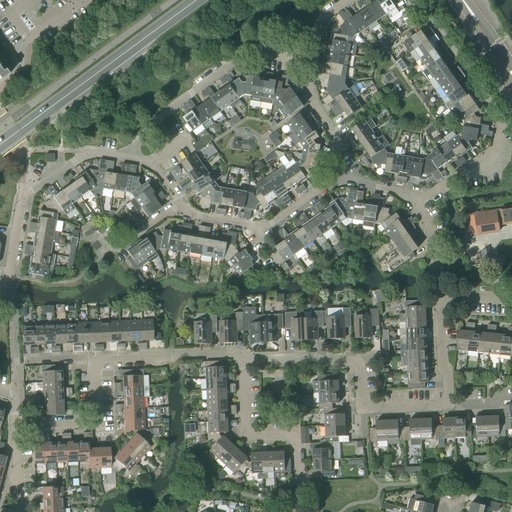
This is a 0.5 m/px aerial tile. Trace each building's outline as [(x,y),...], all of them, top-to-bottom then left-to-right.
[(371,4),(368,0),(362,0),(365,4),(367,7),(376,20),(386,14),(377,1),(371,4)] [(386,14),(389,19),(399,12),(390,0),(376,0),(377,1),(386,14)] [(376,20),(367,7),(358,14),(367,27),(376,20)] [(367,27),(358,14),(349,20),(358,33),(367,27)] [(358,33),(349,20),(340,27),(342,30),(341,35),(334,34),(333,40),(336,41),(352,44),(353,37),(358,33)] [(409,52),(414,49),(428,39),(431,37),(435,34),(430,27),(425,31),(423,29),(403,43),(409,52)] [(428,39),(414,49),(421,58),(434,49),(437,47),(434,43),(439,39),(435,34),(431,37),(428,39)] [(352,44),(336,41),(333,40),(332,47),(334,47),(334,52),(350,55),(355,56),(357,45),(352,44)] [(434,49),(421,58),(427,68),(441,58),(434,49)] [(348,66),(350,55),(334,52),(329,51),(324,50),(324,55),(330,57),(329,63),(332,63),(348,66)] [(441,58),(427,68),(422,71),(429,80),(434,77),(447,67),(441,58)] [(403,61),(398,65),(402,71),(407,67),(403,61)] [(346,77),(348,66),(332,63),(330,74),(346,77)] [(450,72),(447,67),(434,77),(440,86),(454,77),(461,71),(458,67),(450,72)] [(447,95),(460,86),(458,82),(465,77),(461,71),(454,77),(440,86),(447,95)] [(327,91),(329,94),(322,99),(325,105),(333,99),(335,98),(348,89),(345,84),(346,77),(330,74),(325,74),(321,73),(320,78),(329,79),(327,91)] [(229,85),(239,98),(244,95),(250,96),(253,79),(253,77),(247,76),(246,82),(242,82),(239,78),(229,85)] [(250,96),(249,101),(261,103),(265,81),(260,80),(261,78),(253,77),(253,79),(250,96)] [(434,77),(429,80),(435,90),(440,86),(434,77)] [(265,81),(261,103),(273,105),(273,100),(276,83),(277,81),(270,80),(269,82),(265,81)] [(283,82),(277,81),(276,83),(273,100),(279,101),(283,106),(297,96),(290,87),(286,89),(282,89),(283,82)] [(239,98),(229,85),(220,92),(229,105),(239,98)] [(467,96),(460,86),(447,95),(450,100),(445,104),(448,109),(454,105),(467,96)] [(335,98),(333,99),(337,105),(339,104),(341,107),(355,98),(348,89),(335,98)] [(454,105),(448,109),(455,118),(460,114),(475,103),(476,104),(479,101),(476,96),(478,95),(475,90),(471,93),(467,96),(454,105)] [(229,105),(220,92),(211,98),(220,111),(229,105)] [(303,106),(297,96),(283,106),(290,115),(303,106)] [(220,111),(211,98),(201,105),(211,118),(220,111)] [(361,108),(355,98),(341,107),(348,117),(361,108)] [(463,126),(479,129),(481,118),(476,117),(474,113),(479,109),(476,104),(475,103),(460,114),(464,120),(463,126)] [(211,118),(201,105),(192,111),(202,125),(211,118)] [(202,125),(192,111),(183,118),(192,131),(202,125)] [(293,132),(307,123),(304,119),(300,113),(287,123),(293,132)] [(308,116),(304,119),(307,123),(311,120),(314,118),(312,114),(308,116)] [(352,129),(358,139),(371,129),(376,126),(370,116),(352,129)] [(307,123),(293,132),(300,142),(313,132),(315,130),(318,128),(315,123),(317,122),(314,118),(311,120),(307,123)] [(481,124),(480,134),(490,134),(490,124),(481,124)] [(202,125),(192,131),(196,135),(205,129),(202,125)] [(466,149),(467,151),(473,147),(471,145),(469,142),(473,139),(477,140),(479,129),(463,126),(462,132),(456,136),(466,149)] [(378,139),(371,129),(358,139),(364,148),(378,139)] [(315,130),(313,132),(300,142),(304,147),(302,154),(318,157),(320,145),(316,144),(313,140),(319,136),(315,130)] [(209,135),(200,141),(204,147),(213,140),(209,135)] [(364,148),(371,157),(384,148),(389,144),(383,135),(378,139),(364,148)] [(447,143),(456,156),(460,153),(462,155),(467,151),(466,149),(456,136),(447,143)] [(192,146),(197,152),(204,147),(200,141),(199,141),(192,146)] [(456,156),(447,143),(437,149),(447,163),(456,156)] [(384,148),(371,157),(378,167),(381,164),(386,165),(385,172),(391,173),(391,170),(394,155),(388,154),(384,148)] [(447,163),(437,149),(428,156),(437,169),(447,163)] [(46,154),(45,162),(54,162),(54,154),(46,154)] [(186,174),(201,163),(195,154),(182,163),(184,167),(182,169),(186,174)] [(301,160),(296,163),(305,177),(307,179),(312,175),(308,169),(312,167),(316,167),(318,157),(302,154),(301,160)] [(405,157),(394,155),(391,170),(391,173),(398,174),(398,172),(403,172),(405,157)] [(413,177),(420,178),(420,180),(424,181),(426,180),(429,179),(429,175),(433,173),(438,181),(443,177),(440,173),(437,169),(428,156),(423,160),(416,158),(413,177)] [(413,177),(416,158),(405,157),(403,172),(406,173),(406,175),(413,177)] [(101,188),(106,161),(99,159),(97,171),(88,169),(79,176),(80,177),(90,191),(95,187),(101,188)] [(113,190),(115,174),(111,173),(113,162),(106,161),(101,188),(113,190)] [(124,192),(129,165),(122,163),(120,175),(115,174),(113,190),(124,192)] [(183,190),(208,173),(201,163),(186,174),(189,178),(179,185),(183,190)] [(296,163),(287,170),(296,184),(300,181),(301,183),(307,179),(305,177),(296,163)] [(129,165),(124,192),(130,193),(134,199),(147,189),(149,188),(146,182),(140,186),(137,182),(138,178),(134,177),(136,166),(129,165)] [(292,186),(296,184),(287,170),(284,166),(274,172),(289,192),(294,188),(292,186)] [(274,171),(264,178),(278,197),(280,200),(283,204),(285,206),(291,202),(286,194),(289,192),(274,172),(274,171)] [(199,192),(214,182),(208,173),(183,190),(187,195),(196,188),(199,192)] [(79,176),(73,180),(75,181),(71,184),(80,198),(90,191),(80,177),(79,176)] [(264,178),(255,185),(258,190),(259,189),(268,203),(270,205),(275,201),(274,199),(278,197),(264,178)] [(218,187),(214,182),(199,192),(203,198),(209,194),(211,198),(210,202),(222,204),(225,188),(218,187)] [(80,198),(71,184),(61,191),(71,204),(80,198)] [(57,194),(51,186),(47,190),(49,194),(52,197),(61,211),(65,215),(74,209),(71,204),(61,191),(57,194)] [(153,193),(149,188),(147,189),(134,199),(129,202),(136,211),(140,208),(154,199),(151,195),(153,193)] [(233,206),(236,190),(225,188),(222,204),(233,206)] [(247,192),(244,208),(256,210),(257,206),(261,203),(265,209),(270,205),(268,203),(259,189),(258,190),(253,193),(247,192)] [(346,218),(352,219),(358,191),(348,189),(346,201),(340,200),(339,203),(331,208),(341,222),(346,218)] [(244,208),(247,192),(236,190),(233,206),(244,208)] [(352,219),(364,221),(367,205),(360,204),(363,192),(358,191),(352,219)] [(363,226),(374,228),(375,223),(378,207),(379,202),(379,197),(380,195),(374,194),(372,206),(367,205),(364,221),(363,226)] [(324,200),(329,207),(330,206),(330,207),(335,204),(330,196),(324,200)] [(39,218),(56,220),(57,214),(61,211),(52,197),(43,204),(46,207),(45,212),(38,210),(37,217),(39,218)] [(160,208),(154,199),(140,208),(147,217),(160,208)] [(331,208),(330,207),(330,206),(329,207),(324,210),(319,202),(315,205),(331,228),(341,222),(331,208)] [(331,228),(315,205),(309,209),(314,217),(311,219),(322,235),(331,228)] [(511,206),(465,214),(468,235),(500,230),(499,225),(511,223),(511,206)] [(389,209),(378,207),(375,223),(381,224),(385,230),(398,220),(400,219),(396,213),(394,214),(391,217),(388,213),(389,209)] [(309,221),(303,213),(297,218),(298,220),(301,224),(303,228),(313,241),(322,235),(311,219),(309,221)] [(54,232),(56,220),(39,218),(37,217),(36,224),(29,222),(28,227),(37,229),(54,232)] [(398,220),(385,230),(391,239),(405,229),(409,227),(413,224),(415,223),(412,219),(404,224),(400,219),(398,220)] [(190,224),(182,223),(182,226),(181,230),(180,235),(177,251),(188,253),(191,234),(189,234),(190,224)] [(199,255),(205,226),(199,225),(197,235),(191,234),(188,253),(199,255)] [(211,257),(214,241),(207,240),(209,227),(205,226),(199,255),(211,257)] [(33,240),(52,243),(57,244),(59,232),(54,232),(37,229),(28,227),(27,232),(34,233),(33,240)] [(282,228),(278,231),(279,233),(282,237),(285,241),(289,238),(288,236),(282,228)] [(313,241),(303,228),(299,230),(298,228),(293,232),(294,234),(304,248),(313,241)] [(145,238),(155,252),(160,248),(166,249),(169,233),(170,231),(163,229),(162,236),(157,235),(154,232),(145,238)] [(398,248),(413,238),(409,232),(408,233),(405,229),(391,239),(398,248)] [(166,249),(177,251),(180,235),(176,234),(176,232),(170,231),(169,233),(166,249)] [(225,243),(222,259),(228,260),(232,266),(246,256),(248,255),(244,249),(238,253),(235,249),(236,245),(233,244),(235,232),(227,231),(226,234),(225,238),(225,243)] [(294,254),(304,248),(294,234),(293,232),(288,236),(289,238),(285,241),(294,254)] [(139,240),(134,243),(147,262),(148,263),(158,257),(155,252),(145,238),(140,242),(139,240)] [(417,243),(413,238),(398,248),(405,258),(409,255),(411,259),(415,256),(413,252),(418,248),(415,244),(417,243)] [(50,254),(52,243),(33,240),(32,246),(34,246),(33,252),(50,254)] [(222,259),(225,243),(214,241),(211,257),(222,259)] [(294,254),(285,241),(276,247),(285,261),(294,254)] [(147,262),(134,243),(129,247),(130,249),(126,252),(130,257),(126,260),(134,271),(147,262)] [(304,248),(294,254),(298,259),(307,253),(304,248)] [(54,255),(50,254),(33,252),(29,251),(24,250),(23,254),(30,256),(29,262),(32,262),(48,265),(52,266),(54,255)] [(246,256),(232,266),(238,275),(243,272),(245,276),(249,273),(247,269),(252,266),(249,262),(251,260),(248,255),(246,256)] [(40,280),(41,276),(46,276),(48,265),(32,262),(29,262),(27,273),(31,274),(30,278),(40,280)] [(281,266),(284,271),(289,268),(286,263),(281,266)] [(399,314),(399,318),(426,317),(425,306),(418,306),(418,301),(404,301),(405,307),(405,314),(399,314)] [(327,317),(328,339),(344,338),(344,327),(351,327),(350,308),(343,308),(343,316),(327,317)] [(379,326),(379,319),(378,309),(371,310),(371,315),(354,316),(355,338),(372,337),(371,326),(379,326)] [(311,319),(304,319),(305,340),(318,339),(317,327),(323,327),(323,311),(311,312),(311,319)] [(220,321),(220,343),(236,342),(236,331),(243,331),(242,312),(235,313),(236,321),(220,321)] [(305,340),(304,319),(297,319),(296,312),(285,313),(285,329),(291,328),(292,340),(305,340)] [(194,322),(195,344),(211,343),(211,332),(217,332),(216,315),(210,316),(210,322),(194,322)] [(263,315),(244,316),(245,330),(251,330),(251,342),(264,341),(263,323),(263,315)] [(282,315),(263,315),(263,323),(264,341),(277,341),(277,329),(283,328),(282,315)] [(426,328),(426,317),(399,318),(399,329),(406,329),(426,328)] [(152,320),(141,321),(141,341),(152,340),(152,320)] [(130,341),(130,321),(119,322),(120,341),(130,341)] [(141,341),(141,321),(130,321),(130,341),(141,341)] [(98,342),(97,322),(86,323),(87,343),(98,342)] [(109,342),(108,322),(97,322),(98,342),(109,342)] [(120,341),(119,322),(108,322),(109,342),(120,341)] [(76,343),(75,323),(64,324),(65,343),(76,343)] [(87,343),(86,323),(75,323),(76,343),(87,343)] [(44,344),(43,324),(32,325),(33,345),(44,344)] [(55,347),(55,344),(54,324),(43,324),(44,344),(50,344),(50,353),(55,353),(55,347)] [(65,343),(64,324),(54,324),(55,344),(65,343)] [(33,345),(32,325),(21,325),(22,345),(33,345)] [(511,356),(511,341),(511,326),(509,327),(508,336),(501,335),(499,355),(511,356)] [(426,339),(426,328),(406,329),(406,335),(400,335),(400,340),(426,339)] [(467,351),(470,331),(458,330),(456,350),(467,351)] [(478,352),(480,333),(470,331),(467,351),(478,352)] [(488,353),(490,334),(480,333),(478,352),(488,353)] [(499,355),(501,335),(490,334),(488,353),(499,355)] [(427,349),(426,339),(400,340),(400,344),(407,344),(407,350),(427,349)] [(427,360),(427,349),(407,350),(407,357),(401,357),(401,361),(427,360)] [(428,371),(427,360),(401,361),(401,366),(407,365),(408,372),(428,371)] [(206,368),(207,379),(226,378),(226,367),(219,367),(219,361),(205,362),(205,368),(206,368)] [(41,372),(42,383),(61,382),(61,371),(54,371),(54,365),(40,366),(40,372),(41,372)] [(142,370),(128,370),(129,376),(122,376),(122,383),(113,383),(113,388),(147,386),(146,376),(143,376),(142,370)] [(428,382),(428,371),(408,372),(408,382),(407,382),(407,389),(425,388),(425,382),(428,382)] [(314,392),(319,392),(339,392),(338,380),(331,380),(331,375),(317,376),(318,381),(314,381),(314,392)] [(227,389),(226,378),(207,379),(207,389),(227,389)] [(62,393),(61,382),(42,383),(42,393),(62,393)] [(147,386),(113,388),(113,392),(122,392),(123,398),(143,398),(147,398),(147,386)] [(227,399),(227,389),(207,389),(207,400),(227,399)] [(339,403),(339,392),(319,392),(320,403),(318,403),(319,409),(323,409),(332,409),(332,403),(339,403)] [(62,404),(62,393),(42,393),(42,405),(62,404)] [(143,408),(143,398),(123,398),(123,404),(120,404),(120,409),(143,408)] [(228,410),(227,399),(207,400),(208,411),(228,410)] [(63,415),(62,404),(42,405),(43,416),(63,415)] [(143,419),(143,408),(123,409),(123,420),(143,419)] [(337,408),(332,409),(323,409),(324,415),(325,415),(325,426),(345,425),(344,414),(337,414),(337,408)] [(228,421),(228,410),(208,411),(208,422),(228,421)] [(488,436),(487,416),(477,417),(477,424),(471,424),(471,438),(478,438),(478,436),(488,436)] [(505,430),(505,426),(504,423),(499,423),(498,416),(487,416),(488,436),(499,435),(499,437),(505,437),(505,430)] [(471,438),(471,424),(465,424),(465,417),(453,418),(454,437),(465,437),(465,438),(471,438)] [(454,437),(453,418),(443,418),(443,425),(437,425),(437,439),(443,439),(444,439),(444,438),(454,437)] [(144,430),(143,419),(123,420),(124,431),(144,430)] [(420,439),(420,419),(409,419),(409,427),(403,427),(404,441),(410,440),(411,445),(421,445),(420,439)] [(437,439),(437,425),(432,426),(432,419),(420,419),(420,439),(432,438),(432,439),(437,439)] [(387,440),(386,420),(376,421),(376,428),(370,428),(371,442),(377,442),(377,440),(387,440)] [(404,441),(403,427),(398,427),(398,420),(386,420),(387,440),(398,440),(398,441),(404,441)] [(229,432),(228,421),(208,422),(209,435),(208,435),(208,441),(213,438),(220,435),(220,433),(229,432)] [(196,423),(185,423),(185,432),(197,432),(196,423)] [(345,436),(345,425),(325,426),(325,436),(324,436),(324,443),(320,443),(333,443),(333,442),(338,442),(338,436),(345,436)] [(301,426),(302,442),(310,442),(310,426),(301,426)] [(136,433),(128,442),(142,455),(150,447),(146,443),(151,438),(150,436),(146,436),(146,434),(144,434),(144,439),(143,440),(137,435),(136,433)] [(218,458),(231,443),(224,436),(222,438),(220,435),(213,438),(218,442),(210,451),(218,458)] [(87,449),(88,449),(87,441),(76,442),(77,462),(87,461),(87,449)] [(66,462),(66,442),(55,443),(55,463),(66,462)] [(77,462),(76,442),(66,442),(66,462),(77,462)] [(142,455),(128,442),(120,450),(135,463),(142,455)] [(45,463),(44,443),(33,444),(33,464),(34,464),(45,463)] [(55,463),(55,443),(44,443),(45,463),(46,463),(55,463)] [(226,465),(240,451),(231,443),(218,458),(226,465)] [(334,449),(333,443),(320,443),(320,449),(313,449),(313,460),(333,459),(332,449),(334,449)] [(99,468),(98,448),(88,449),(87,449),(87,461),(88,469),(99,468)] [(109,448),(98,448),(99,468),(110,468),(110,472),(114,472),(114,465),(112,463),(110,463),(109,448)] [(135,464),(135,463),(120,450),(112,458),(115,460),(112,463),(114,465),(114,472),(117,472),(122,467),(127,471),(135,464)] [(248,459),(240,451),(226,465),(234,473),(238,469),(244,474),(246,469),(248,462),(247,460),(248,459)] [(274,472),(273,452),(263,453),(264,472),(264,479),(268,479),(268,473),(274,472)] [(285,452),(273,452),(274,472),(285,472),(285,473),(291,472),(291,459),(285,459),(285,452)] [(264,472),(263,453),(251,453),(252,462),(249,462),(248,462),(246,469),(252,469),(252,473),(259,473),(260,479),(264,479),(264,472)] [(333,470),(333,459),(313,460),(314,471),(321,471),(321,477),(334,476),(334,470),(333,470)] [(42,487),(43,499),(63,498),(62,486),(42,487)] [(410,498),(407,509),(417,511),(432,511),(434,505),(427,503),(429,497),(415,494),(414,499),(410,498)] [(63,509),(63,498),(43,499),(43,510),(63,509)] [(500,504),(480,499),(478,504),(472,502),(469,511),(489,511),(490,510),(496,511),(499,511),(500,504)]
